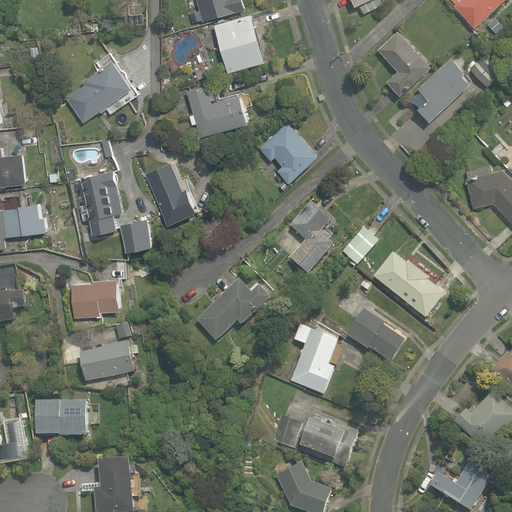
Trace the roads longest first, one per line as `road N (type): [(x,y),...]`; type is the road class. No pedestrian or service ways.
road 1 (residential): [(311,0),(358,129),(505,292)]
road 2 (residential): [(383,511),(403,428),(462,338),(505,292)]
